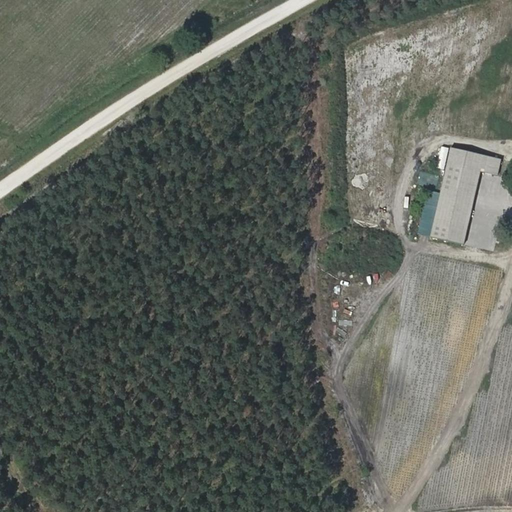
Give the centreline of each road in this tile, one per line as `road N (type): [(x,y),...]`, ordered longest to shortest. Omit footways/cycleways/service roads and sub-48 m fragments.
road 1 (track): [(309,0),(135,98),(0,191)]
road 2 (track): [(511,282),(436,454),(392,511)]
